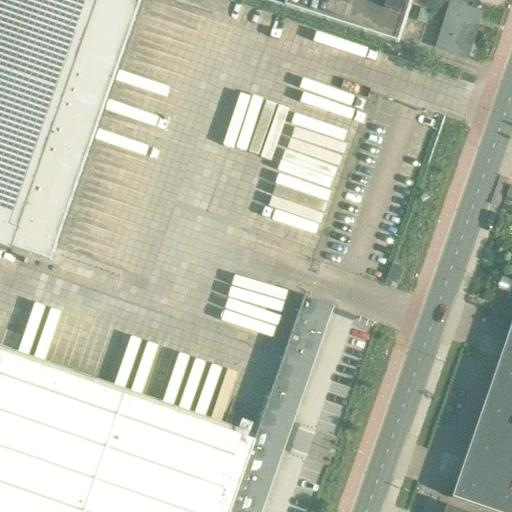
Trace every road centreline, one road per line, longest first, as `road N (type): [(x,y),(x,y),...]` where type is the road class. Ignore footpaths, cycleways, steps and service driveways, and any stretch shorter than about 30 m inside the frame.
road 1 (tertiary): [(367,511),(511,102)]
road 2 (unknown): [(364,299),(289,511)]
